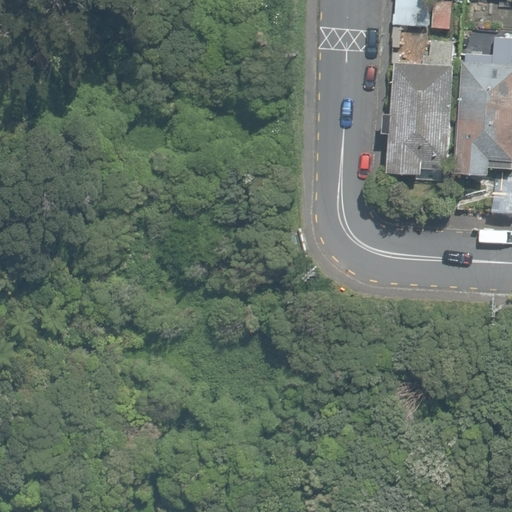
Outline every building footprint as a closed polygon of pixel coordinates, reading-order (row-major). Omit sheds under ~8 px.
[(398,0),(397,22),(433,25),(434,0),(398,0)] [(457,30),(458,0),(437,0),(437,29),(457,30)] [(461,171),(492,173),(493,165),(511,165),(511,37),(497,37),(496,55),(469,53),(469,60),(467,60),(461,171)] [(388,173),(421,175),(421,169),(445,171),(452,67),(450,67),(451,44),(430,42),(429,58),(422,58),(421,66),(395,65),(392,116),(385,115),(384,133),(390,134),(388,173)] [(494,210),(511,211),(511,174),(496,173),(494,210)] [(288,236),(292,250),(301,247),(297,233),(288,236)]
